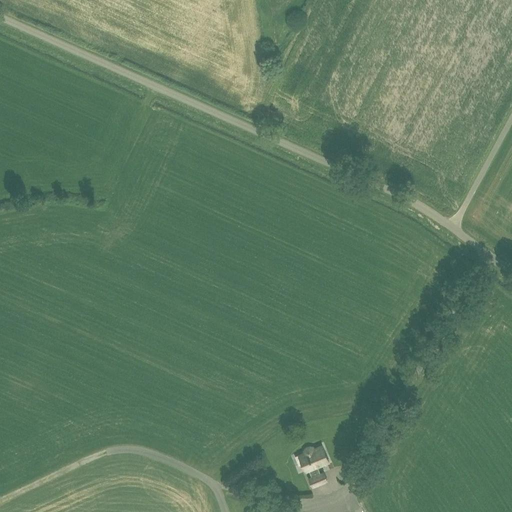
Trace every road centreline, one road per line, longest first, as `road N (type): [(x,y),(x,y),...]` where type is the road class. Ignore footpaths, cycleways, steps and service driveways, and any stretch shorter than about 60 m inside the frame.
road 1 (unclassified): [(487,257),(411,201),(0,20)]
road 2 (unclassified): [(358,465),(487,257)]
